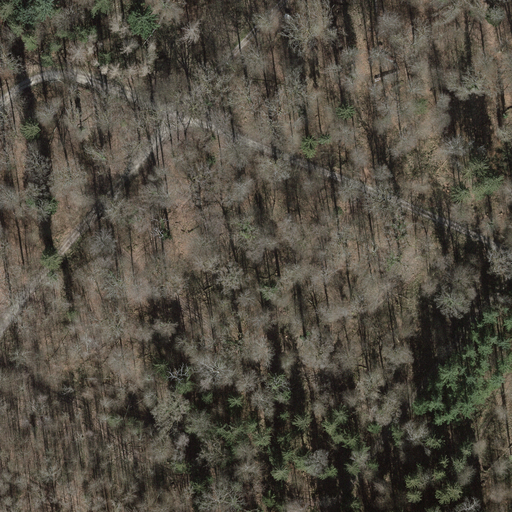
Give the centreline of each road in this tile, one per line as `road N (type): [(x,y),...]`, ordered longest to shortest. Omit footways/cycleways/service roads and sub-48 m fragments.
road 1 (track): [(511,256),(361,186),(63,73),(30,81),(0,105)]
road 2 (track): [(284,0),(173,116),(0,337)]
road 3 (track): [(332,511),(467,320),(511,279)]
